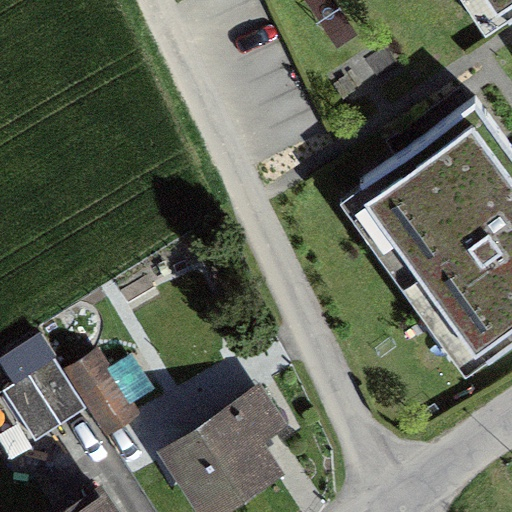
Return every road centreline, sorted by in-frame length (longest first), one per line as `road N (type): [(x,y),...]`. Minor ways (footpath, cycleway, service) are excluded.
road 1 (residential): [(392,499),(153,0)]
road 2 (residential): [(392,499),(511,414)]
